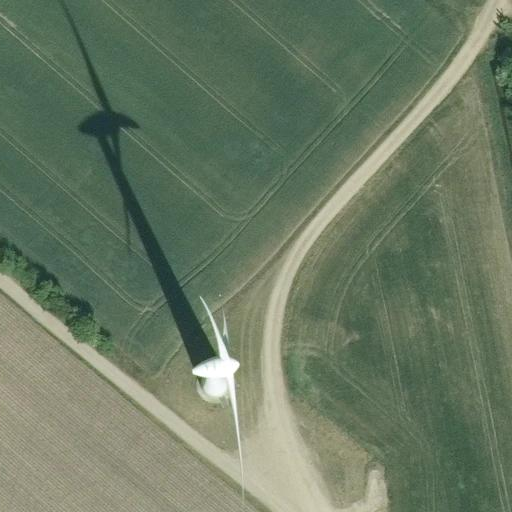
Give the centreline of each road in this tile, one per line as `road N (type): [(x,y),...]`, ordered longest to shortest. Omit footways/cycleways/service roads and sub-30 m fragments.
road 1 (track): [(333,511),(305,463),(288,406),(279,360),(282,302),(300,250),(458,78),(488,37),(501,0)]
road 2 (track): [(275,511),(0,280)]
